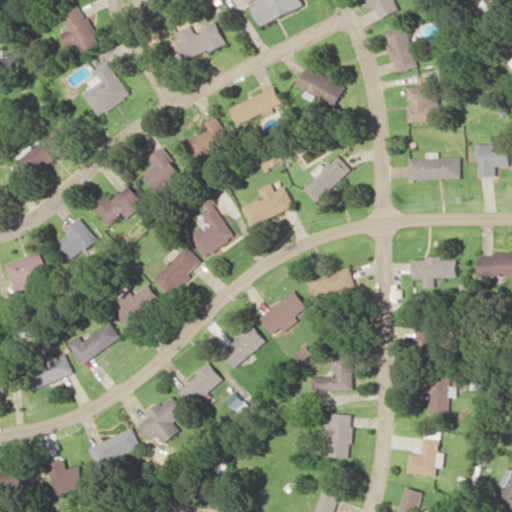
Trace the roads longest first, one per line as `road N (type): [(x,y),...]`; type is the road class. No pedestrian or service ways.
road 1 (residential): [(0,431),(42,427),(121,391),(286,251),(382,222),(511,217)]
road 2 (residential): [(367,511),(385,419),(380,156),(365,54),(340,0)]
road 3 (residential): [(0,234),(43,212),(172,105),(350,16)]
road 4 (residential): [(172,105),(113,0)]
